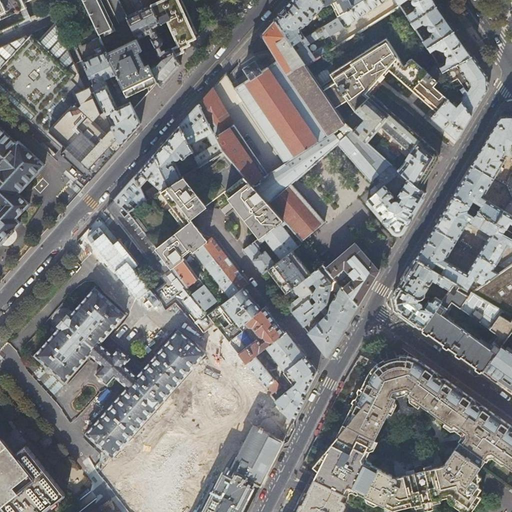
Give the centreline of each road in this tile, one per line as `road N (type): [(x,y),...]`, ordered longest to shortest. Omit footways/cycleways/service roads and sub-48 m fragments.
road 1 (tertiary): [(272,0),(0,304)]
road 2 (tertiary): [(371,308),(511,70)]
road 3 (residential): [(332,376),(225,237)]
road 4 (residential): [(371,308),(511,407)]
road 5 (tertiary): [(265,511),(332,376)]
